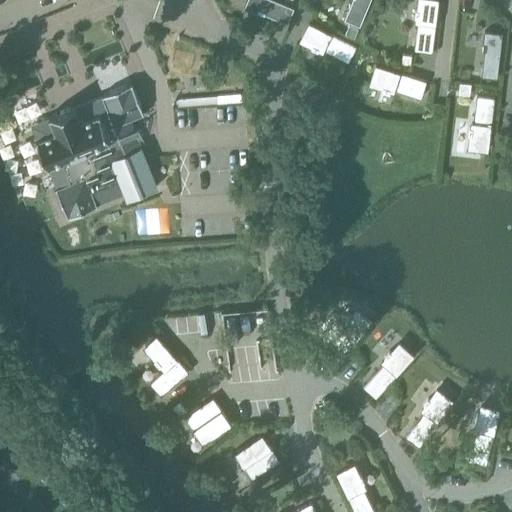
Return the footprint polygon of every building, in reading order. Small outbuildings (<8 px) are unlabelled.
[(246,0),(246,2),(287,18),(291,6),(276,0),(246,0)] [(367,0),(351,0),(346,15),(359,21),(367,0)] [(419,19),(416,46),(431,47),(437,0),(418,0),(417,19),(419,19)] [(323,47),(347,59),(353,45),(308,22),(300,38),(323,49),(323,47)] [(500,30),(486,28),(484,36),(488,37),(482,72),(494,72),(500,30)] [(393,85),(420,94),(424,79),(375,65),(370,80),(393,88),(393,85)] [(131,82),(31,122),(68,215),(124,193),(127,200),(157,189),(129,118),(143,112),(131,82)] [(493,95),(479,94),(475,120),(471,120),(469,143),(487,146),(493,95)] [(337,364),(371,320),(356,308),(350,315),(349,314),(344,319),(346,321),(343,324),(344,325),(323,353),(337,364)] [(161,395),(188,371),(157,335),(145,346),(155,358),(154,359),(159,365),(160,363),(164,368),(149,382),(161,395)] [(375,397),(413,355),(399,342),(390,352),(389,350),(384,355),(385,357),(382,360),(383,361),(362,385),(375,397)] [(419,446),(452,400),(436,389),(429,399),(427,397),(423,403),(425,404),(422,408),(423,409),(404,435),(419,446)] [(202,442),(231,423),(212,396),(184,415),(192,428),(191,428),(195,434),(196,434),(202,442)] [(468,460),(486,464),(500,409),(481,405),(479,413),(477,413),(475,420),(477,420),(476,425),(477,425),(468,460)] [(251,478),(280,459),(262,432),(233,451),(239,460),(238,461),(242,467),(243,466),(251,478)] [(336,472),(354,511),(374,511),(363,487),(364,487),(362,482),(364,481),(361,474),(359,475),(353,464),(336,472)] [(316,511),(311,501),(290,511),(316,511)]
